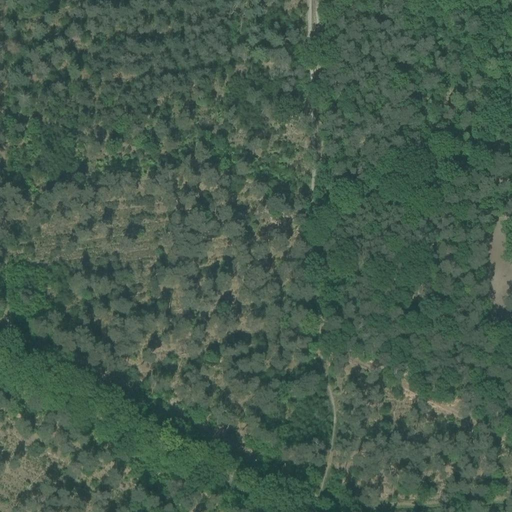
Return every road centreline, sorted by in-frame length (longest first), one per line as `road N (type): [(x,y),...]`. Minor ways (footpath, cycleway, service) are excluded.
road 1 (track): [(307,0),(332,511)]
road 2 (unclassified): [(294,511),(0,359)]
